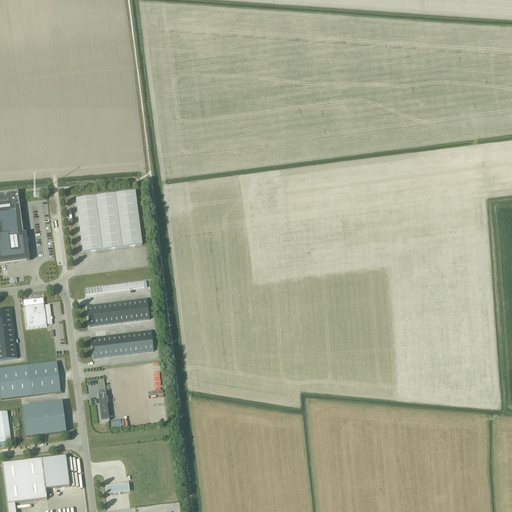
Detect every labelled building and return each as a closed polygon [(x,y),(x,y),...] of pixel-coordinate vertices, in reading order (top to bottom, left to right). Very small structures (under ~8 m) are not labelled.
[(142,246),(140,232),(135,192),(75,200),(82,253),(142,246)] [(0,195),(0,257),(25,254),(18,194),(0,195)] [(85,295),(144,288),(143,282),(84,289),(85,295)] [(29,307),(24,308),(26,329),(47,327),(47,326),(52,325),(50,305),(44,306),(44,305),(44,304),(43,299),(29,301),(28,301),(29,307)] [(87,307),(89,327),(149,320),(146,300),(87,307)] [(93,360),(153,352),(151,332),(91,339),(93,360)] [(60,388),(57,363),(0,370),(0,391),(1,401),(56,394),(56,395),(62,394),(61,388),(60,388)] [(109,422),(107,404),(108,404),(108,398),(106,398),(105,392),(97,393),(101,423),(109,422)] [(62,404),(22,408),(26,438),(66,433),(62,404)] [(0,443),(11,442),(7,412),(0,413),(0,443)] [(66,457),(2,465),(7,505),(7,511),(15,511),(15,504),(47,500),(46,490),(69,487),(66,457)] [(129,485),(106,487),(107,495),(130,492),(129,485)]
